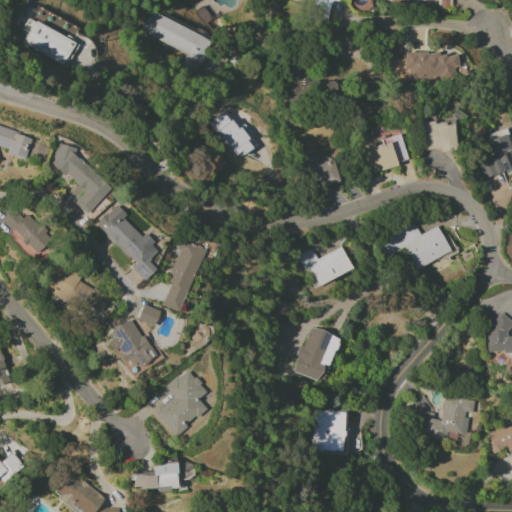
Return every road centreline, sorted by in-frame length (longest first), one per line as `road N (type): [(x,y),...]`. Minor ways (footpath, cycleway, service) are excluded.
road 1 (residential): [(0,90),(86,117),(182,186),(270,215),(319,214),(414,187),(457,192),(482,213),(490,271)]
road 2 (residential): [(490,271),(402,378),(386,439),(406,478),(429,495),(511,506)]
road 3 (residential): [(0,288),(128,443)]
